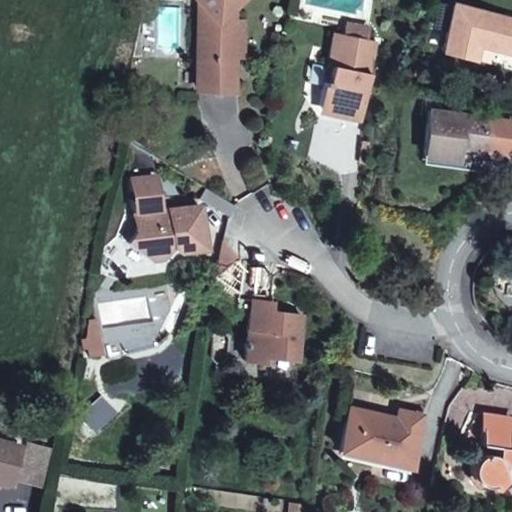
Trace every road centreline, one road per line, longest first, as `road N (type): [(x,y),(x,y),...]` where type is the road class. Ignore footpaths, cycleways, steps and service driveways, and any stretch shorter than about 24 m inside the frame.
road 1 (unknown): [(455,325),(382,319),(323,296),(276,259),(224,192)]
road 2 (unclassified): [(511,359),(474,352),(435,298),(484,210),(511,204)]
